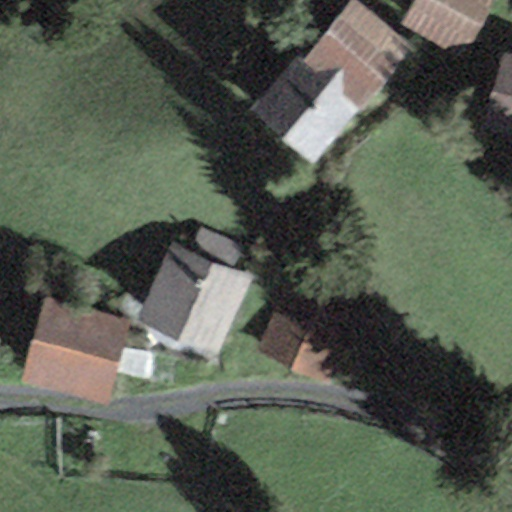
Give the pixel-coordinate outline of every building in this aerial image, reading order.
[(353,0),(346,0),(314,41),(371,86),(406,41),(353,0)] [(484,0),(412,0),(402,17),(455,49),(484,0)] [(358,104),(300,50),(255,99),(313,153),(358,104)] [(511,58),(500,55),(487,110),(511,115),(511,58)] [(246,274),(172,241),(140,314),(214,346),(246,274)] [(353,312),(284,285),(259,348),(329,375),(353,312)] [(120,314),(41,296),(26,364),(105,382),(120,314)]
